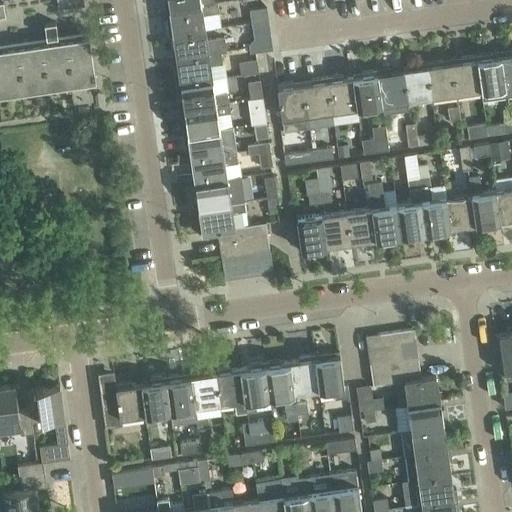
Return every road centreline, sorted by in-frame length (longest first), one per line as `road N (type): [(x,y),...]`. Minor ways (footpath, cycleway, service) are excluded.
road 1 (residential): [(169,322),(124,0)]
road 2 (residential): [(169,322),(466,279)]
road 3 (residential): [(511,7),(273,36)]
road 4 (residential): [(498,511),(466,279)]
road 5 (residential): [(98,511),(69,337)]
